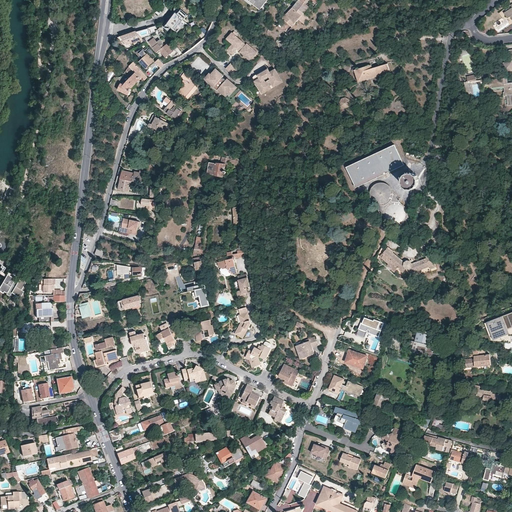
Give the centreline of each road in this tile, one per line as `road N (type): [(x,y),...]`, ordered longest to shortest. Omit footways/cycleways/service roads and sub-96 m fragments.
road 1 (residential): [(70,294),(100,229),(135,106),(162,70),(205,41),(225,0)]
road 2 (secondary): [(108,0),(70,294)]
road 3 (residential): [(91,399),(122,371),(199,352),(309,404)]
road 4 (residential): [(429,150),(450,38),(469,21)]
